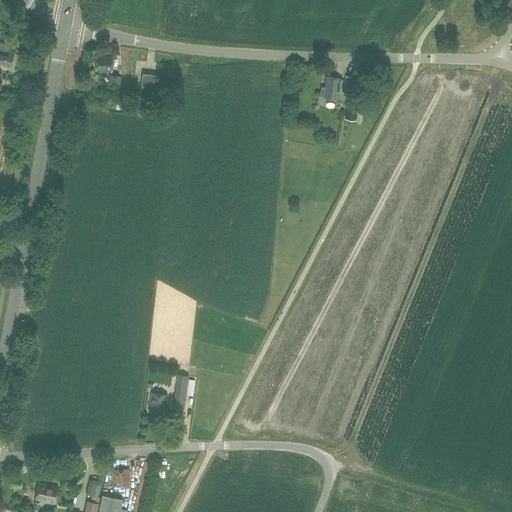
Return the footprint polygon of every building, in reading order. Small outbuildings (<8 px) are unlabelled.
[(10,55),(0,53),(0,64),(8,66),(10,55)] [(95,71),(111,72),(113,57),(97,56),(95,71)] [(141,95),(157,96),(159,76),(143,74),(141,95)] [(119,87),(120,76),(109,75),(108,86),(119,87)] [(320,96),(338,99),(342,80),(327,77),(325,88),(321,87),(320,96)] [(345,77),(343,87),(342,93),(356,95),(356,93),(363,94),(366,80),(359,79),(345,77)] [(348,100),(345,119),(355,121),(359,102),(348,100)] [(188,376),(177,374),(173,405),(184,406),(188,376)] [(195,377),(194,390),(201,391),(203,377),(195,377)] [(166,395),(151,392),(148,412),(164,414),(166,395)] [(121,485),(121,488),(128,488),(128,485),(129,485),(129,469),(113,470),(114,486),(121,485)] [(146,480),(140,510),(144,511),(150,481),(146,480)] [(58,487),(38,483),(35,500),(54,503),(58,487)] [(90,495),(97,497),(99,484),(93,483),(90,495)] [(98,511),(119,511),(122,498),(102,494),(98,511)] [(97,511),(100,502),(87,500),(83,511),(97,511)]
